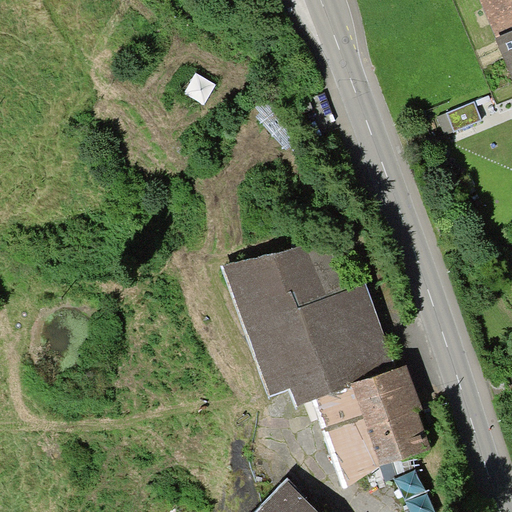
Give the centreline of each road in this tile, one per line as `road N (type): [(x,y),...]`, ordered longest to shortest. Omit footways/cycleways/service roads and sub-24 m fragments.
road 1 (secondary): [(321,0),(500,511)]
road 2 (unknown): [(272,155),(357,245),(413,334),(456,375)]
